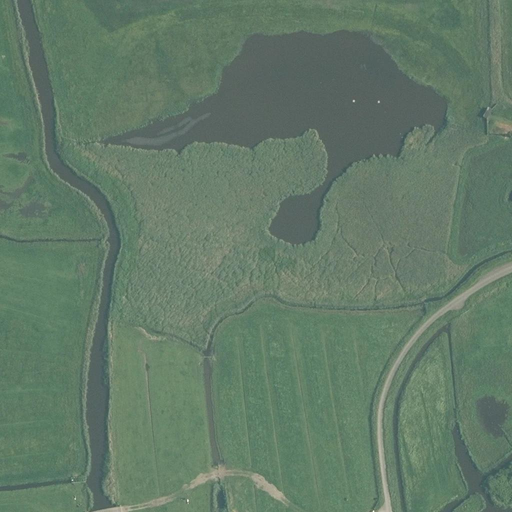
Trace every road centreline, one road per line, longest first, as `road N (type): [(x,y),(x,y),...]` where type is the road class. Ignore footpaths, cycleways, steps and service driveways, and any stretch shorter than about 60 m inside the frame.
road 1 (track): [(387,511),(379,412),(387,384),(437,315),(511,266)]
road 2 (track): [(298,511),(239,474),(204,476),(163,503),(118,511)]
